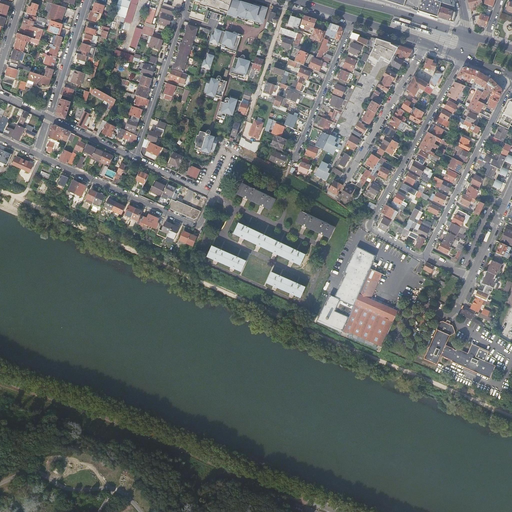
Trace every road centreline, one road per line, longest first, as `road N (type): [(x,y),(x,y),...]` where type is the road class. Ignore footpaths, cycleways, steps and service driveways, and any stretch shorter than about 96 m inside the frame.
road 1 (tertiary): [(339,511),(0,377)]
road 2 (residential): [(425,255),(373,233),(371,222),(463,57)]
road 3 (residential): [(42,155),(198,226),(214,194)]
road 4 (residential): [(511,84),(425,255)]
road 5 (residential): [(48,116),(214,194)]
road 6 (residential): [(234,205),(221,238),(298,272),(311,242)]
road 7 (residential): [(349,175),(425,43)]
road 8 (residential): [(295,156),(353,19)]
road 9 (primary): [(475,38),(346,0)]
road 10 (residential): [(85,0),(46,115)]
